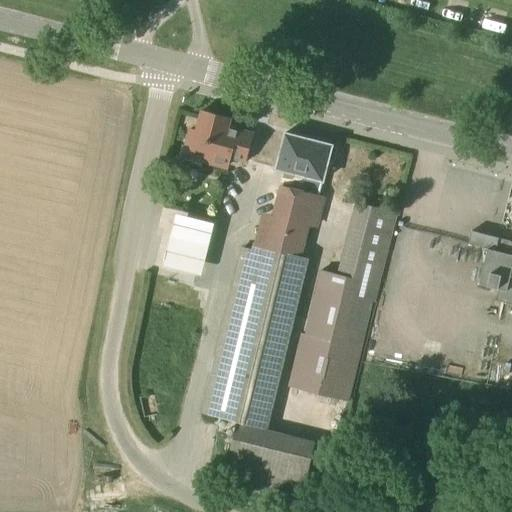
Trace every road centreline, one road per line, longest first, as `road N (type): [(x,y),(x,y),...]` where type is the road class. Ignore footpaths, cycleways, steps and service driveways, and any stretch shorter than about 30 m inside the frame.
road 1 (unclassified): [(216,511),(147,470),(108,407),(107,364),(170,62)]
road 2 (secondary): [(511,148),(170,62)]
road 3 (secondary): [(170,62),(0,19)]
